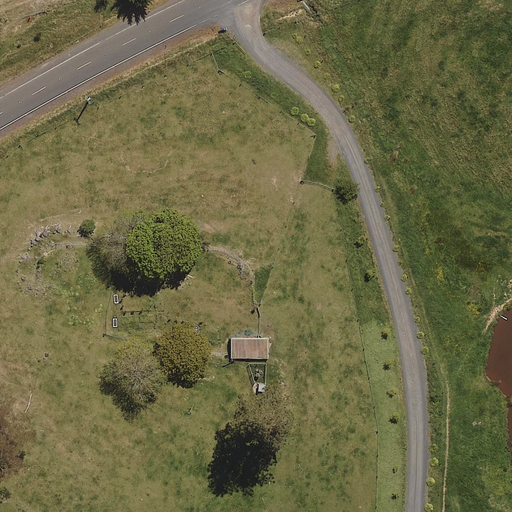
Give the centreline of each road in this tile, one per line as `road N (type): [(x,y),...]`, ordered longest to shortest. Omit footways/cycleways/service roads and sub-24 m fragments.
road 1 (track): [(207,5),(290,48),(332,88),(372,164),(407,282),(431,460),(428,511)]
road 2 (tertiary): [(0,114),(220,0)]
